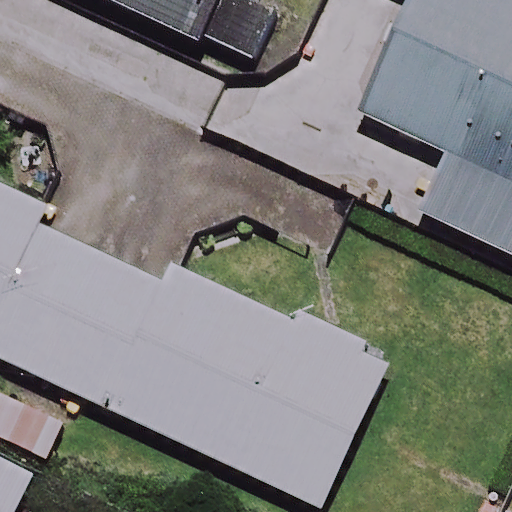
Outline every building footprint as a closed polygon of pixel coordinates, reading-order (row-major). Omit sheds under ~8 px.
[(94,0),(252,70),(283,0),(94,0)] [(511,0),(423,0),(368,124),(453,162),(426,222),(511,260),(511,0)] [(49,212),(0,189),(0,363),(315,511),(323,511),(390,371),(172,268),(162,289),(40,231),(49,212)] [(0,393),(0,444),(57,472),(77,431),(0,393)] [(24,511),(38,479),(0,464),(0,511),(24,511)]
